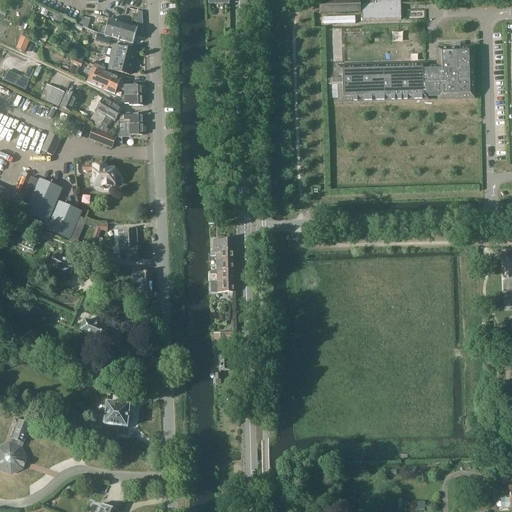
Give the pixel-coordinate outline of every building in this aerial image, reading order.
[(320,13),(360,12),(360,0),(320,1),(320,13)] [(363,20),(402,19),(401,6),(401,0),(362,0),(362,7),(363,20)] [(61,25),(65,16),(55,12),(51,20),(61,25)] [(86,27),(89,20),(80,16),(77,24),(86,27)] [(133,44),(138,28),(109,19),(106,28),(101,26),(99,34),(112,38),(125,42),(133,44)] [(109,46),(112,38),(99,34),(98,34),(94,33),(92,39),(96,40),(95,42),(109,46)] [(31,51),(34,44),(21,39),(18,45),(31,51)] [(131,50),(133,44),(125,42),(123,48),(113,45),(109,57),(111,58),(115,59),(132,63),(135,51),(131,50)] [(460,48),(438,49),(438,68),(432,69),(427,69),(427,65),(338,67),(338,80),(328,80),(329,98),(339,98),(339,102),(428,100),(428,96),(439,96),(439,100),(474,99),(473,48),(460,48)] [(76,58),(60,51),(59,54),(75,60),(82,63),(84,58),(77,55),(76,58)] [(115,59),(111,58),(108,70),(129,75),(132,63),(115,59)] [(81,68),(83,63),(82,63),(75,60),(73,65),(81,68)] [(95,65),(94,68),(104,73),(107,66),(96,62),(95,65)] [(42,68),(38,67),(33,76),(37,78),(42,68)] [(34,71),(28,68),(24,77),(30,79),(34,71)] [(92,73),(87,83),(107,91),(113,76),(104,73),(97,70),(94,68),(92,73)] [(25,91),(29,81),(7,71),(3,80),(25,91)] [(113,76),(107,91),(115,95),(117,89),(125,92),(124,86),(123,86),(125,82),(121,80),(113,76)] [(125,82),(123,86),(124,86),(125,92),(125,96),(125,97),(142,97),(142,87),(127,87),(130,81),(125,81),(125,82)] [(66,94),(46,85),(40,100),(58,108),(59,106),(71,112),(78,97),(67,92),(66,94)] [(125,96),(121,96),(122,102),(125,103),(125,104),(129,104),(129,107),(143,106),(142,97),(125,97),(125,96)] [(100,126),(113,105),(103,99),(95,112),(95,113),(91,120),(100,126)] [(114,122),(121,110),(113,105),(100,126),(99,127),(106,129),(111,120),(114,122)] [(130,115),(130,114),(121,114),(120,122),(120,126),(143,125),(143,115),(130,115)] [(121,144),(121,137),(130,137),(130,135),(143,135),(143,125),(120,126),(120,132),(115,142),(121,144)] [(109,131),(106,129),(99,127),(97,131),(93,129),(89,138),(91,140),(111,149),(116,139),(107,135),(109,131)] [(49,134),(41,151),(53,157),(61,139),(49,134)] [(102,169),(102,167),(83,167),(83,171),(94,171),(94,187),(102,187),(102,190),(104,190),(105,191),(108,191),(110,190),(111,190),(111,187),(114,187),(114,176),(116,175),(115,173),(114,172),(114,169),(102,169)] [(0,211),(8,215),(12,205),(26,212),(25,213),(21,222),(44,230),(47,231),(69,241),(69,242),(70,243),(76,245),(84,226),(86,221),(86,220),(80,217),(81,213),(57,202),(62,190),(40,180),(39,181),(31,178),(22,197),(17,195),(0,187),(0,211)] [(0,218),(9,222),(11,218),(0,213),(0,218)] [(224,223),(224,217),(209,217),(209,225),(214,225),(214,223),(224,223)] [(107,231),(107,225),(96,225),(86,221),(84,226),(96,230),(96,231),(95,231),(92,239),(97,241),(101,231),(107,231)] [(115,249),(137,248),(136,230),(114,232),(115,249)] [(35,242),(23,237),(22,238),(21,237),(17,246),(32,252),(36,244),(34,243),(35,242)] [(214,252),(234,252),(234,240),(214,241),(214,252)] [(137,261),(137,248),(115,249),(113,249),(114,255),(119,255),(119,258),(129,258),(129,261),(137,261)] [(97,249),(94,255),(102,259),(102,258),(104,253),(97,249)] [(55,256),(50,266),(70,276),(75,265),(70,263),(73,255),(63,250),(62,252),(64,253),(61,259),(55,256)] [(235,261),(234,252),(214,252),(210,252),(210,257),(216,257),(216,262),(235,261)] [(94,255),(91,262),(102,267),(106,260),(102,259),(94,255)] [(511,260),(503,261),(504,292),(511,291),(511,260)] [(107,261),(103,269),(117,275),(121,267),(110,262),(107,261)] [(216,271),(235,271),(235,261),(216,262),(216,271)] [(235,271),(216,271),(211,271),(211,275),(216,275),(217,282),(235,281),(235,271)] [(152,296),(151,273),(131,274),(132,284),(141,284),(142,296),(152,296)] [(211,293),(217,293),(235,293),(235,281),(217,282),(211,282),(211,293)] [(99,355),(109,332),(85,321),(80,332),(94,338),(88,350),(99,355)] [(230,370),(230,356),(215,357),(216,369),(220,369),(220,371),(221,371),(230,370)] [(111,397),(113,388),(90,382),(87,390),(111,397)] [(128,429),(130,407),(107,404),(104,426),(128,429)] [(9,474),(11,474),(12,474),(14,474),(16,474),(18,473),(19,472),(21,470),(22,470),(23,469),(24,467),(24,466),(25,465),(25,464),(25,463),(25,462),(26,461),(26,460),(26,459),(26,458),(25,457),(25,456),(25,455),(24,454),(24,452),(23,450),(22,449),(24,443),(30,425),(15,420),(14,424),(17,425),(11,444),(9,444),(7,445),(6,445),(5,445),(4,446),(2,447),(1,448),(0,448),(0,469),(1,470),(2,471),(3,472),(4,472),(5,473),(7,474),(9,474)] [(116,445),(117,438),(106,436),(105,443),(116,445)] [(81,442),(73,439),(71,443),(79,447),(81,442)] [(128,495),(130,487),(123,485),(121,493),(128,495)] [(509,499),(501,499),(501,509),(509,508),(509,509),(511,508),(511,488),(509,489),(509,499)]
